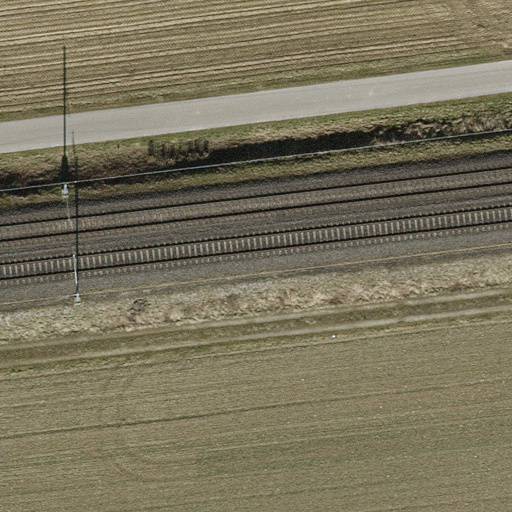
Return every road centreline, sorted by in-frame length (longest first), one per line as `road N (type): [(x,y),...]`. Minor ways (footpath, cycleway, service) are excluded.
road 1 (track): [(511,75),(0,138)]
road 2 (track): [(511,303),(0,358)]
